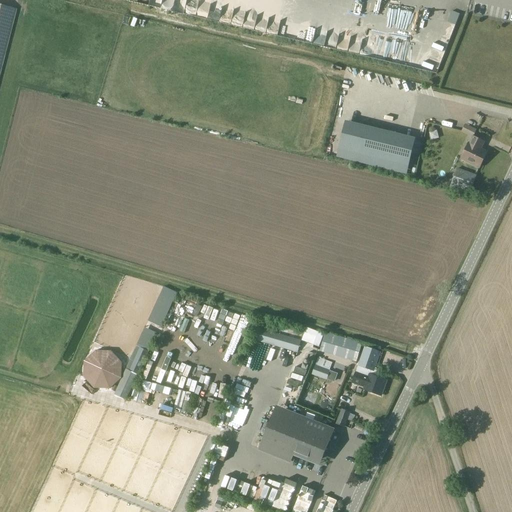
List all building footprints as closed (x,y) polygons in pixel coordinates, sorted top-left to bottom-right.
[(0,70),(16,9),(0,4),(0,70)] [(24,89),(26,82),(13,79),(12,85),(24,89)] [(422,104),(412,136),(421,139),(441,145),(449,119),(435,115),(436,113),(430,112),(432,107),(422,104)] [(410,145),(363,134),(357,159),(405,169),(410,145)] [(484,142),(473,137),(469,144),(468,143),(461,159),(479,168),(487,152),(480,149),(484,142)] [(457,169),(450,189),(460,193),(461,189),(470,192),(476,176),(457,169)] [(298,353),(301,341),(260,329),(256,341),(298,353)] [(353,361),(358,342),(325,333),(320,352),(353,361)] [(374,372),(380,353),(364,347),(357,366),(374,372)] [(315,366),(312,376),(327,381),(327,380),(330,372),(315,366)] [(336,374),(330,372),(327,380),(334,382),(336,374)] [(365,387),(364,390),(381,396),(386,380),(370,375),(369,377),(356,372),(352,383),(365,387)] [(237,401),(250,406),(257,387),(263,390),(265,385),(254,381),(253,385),(244,382),(237,401)] [(84,405),(97,409),(99,404),(86,399),(84,405)] [(201,413),(203,405),(196,404),(194,412),(201,413)] [(237,404),(235,410),(246,414),(248,409),(237,404)] [(276,406),(274,411),(284,414),(286,410),(276,406)] [(350,413),(343,410),(338,423),(345,425),(350,413)] [(289,412),(287,416),(297,420),(299,416),(289,412)] [(194,426),(199,427),(202,417),(197,415),(194,426)] [(303,428),(273,415),(259,449),(291,461),(294,454),(315,463),(318,455),(321,456),(323,451),(325,452),(333,431),(306,420),(303,428)] [(216,460),(215,459),(213,465),(212,465),(211,471),(220,473),(226,451),(219,449),(216,460)] [(216,489),(219,478),(207,475),(204,486),(216,489)]
